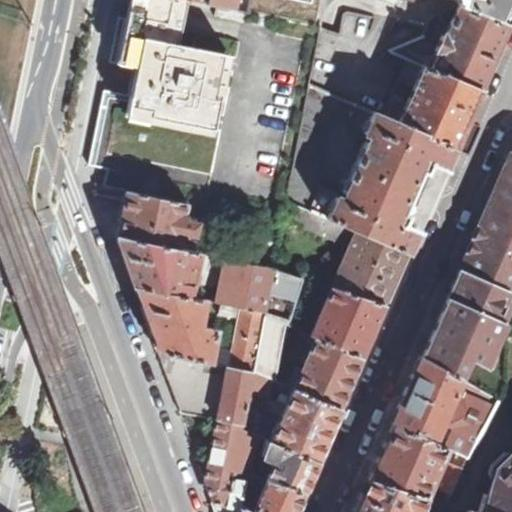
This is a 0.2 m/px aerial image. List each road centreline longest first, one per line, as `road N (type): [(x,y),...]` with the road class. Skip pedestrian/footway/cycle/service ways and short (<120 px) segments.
road 1 (residential): [(511,87),(324,511)]
road 2 (unclassified): [(182,511),(47,153),(38,86)]
road 3 (primary): [(0,261),(38,86)]
